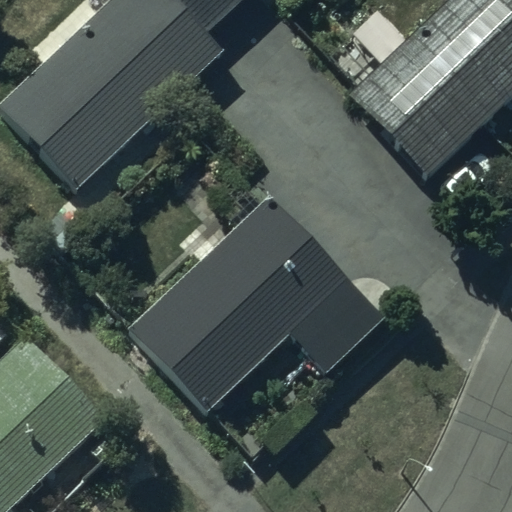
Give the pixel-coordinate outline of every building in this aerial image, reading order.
[(221,61),(203,41),(246,0),(116,0),(0,107),(0,116),(75,198),(221,61)] [(468,166),(458,155),(511,104),(511,0),(452,0),(346,100),(425,185),(441,170),(451,182),(468,166)] [(206,420),(288,343),(325,383),(385,327),(347,287),(269,203),(127,335),(206,420)] [(0,322),(0,347),(12,335),(0,322)] [(0,511),(13,511),(104,427),(25,344),(0,367),(0,511)]
